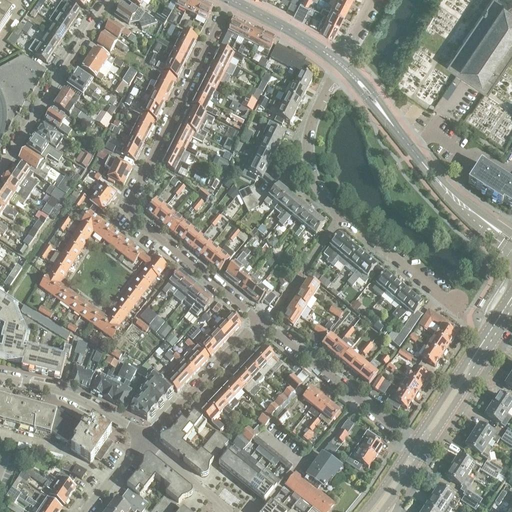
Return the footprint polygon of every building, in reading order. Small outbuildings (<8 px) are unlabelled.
[(70,0),(71,0),(83,8),(88,0),(70,0)] [(175,0),(177,1),(175,6),(185,12),(191,0),(175,0)] [(202,3),(195,0),(191,0),(185,12),(196,17),(202,3)] [(351,0),(350,0),(333,0),(332,4),(345,11),(351,0)] [(511,2),(509,2),(507,3),(505,4),(498,0),(490,0),(446,65),(458,73),(486,92),(508,60),(511,62),(511,59),(511,55),(511,54),(511,2)] [(288,7),(293,9),(296,4),(291,1),(289,4),(288,7)] [(302,21),(309,6),(302,2),(300,1),(293,16),(302,21)] [(80,14),(67,5),(62,2),(55,12),(73,24),(80,14)] [(196,17),(206,22),(211,10),(211,7),(202,3),(196,17)] [(314,8),(340,21),(345,11),(332,4),(329,10),(323,7),(322,8),(316,5),(314,8)] [(158,23),(155,21),(138,10),(137,12),(131,8),(129,10),(122,5),(116,15),(131,25),(134,20),(138,23),(141,29),(157,24),(158,23)] [(0,7),(0,30),(11,14),(0,7)] [(340,21),(314,8),(312,12),(319,15),(318,18),(323,21),(320,28),(333,35),(340,21)] [(53,25),(66,34),(73,24),(55,12),(49,22),(53,25)] [(159,15),(155,21),(158,23),(163,26),(167,21),(159,15)] [(234,20),(228,31),(221,45),(226,48),(233,33),(239,36),(246,23),(236,19),(234,20)] [(132,33),(112,20),(106,30),(119,39),(123,34),(129,38),(132,33)] [(249,41),(250,42),(256,29),(246,23),(239,36),(245,39),(238,54),(243,56),(246,49),(245,49),(249,41)] [(53,25),(46,35),(60,44),(66,34),(53,25)] [(171,38),(176,28),(171,25),(166,35),(171,38)] [(250,42),(260,47),(266,34),(256,29),(250,42)] [(115,46),(126,54),(130,50),(117,41),(104,32),(96,44),(110,53),(115,46)] [(192,49),(197,39),(183,32),(178,42),(192,49)] [(128,40),(136,45),(140,39),(132,34),(128,40)] [(269,51),(276,39),(266,34),(260,47),(269,51)] [(53,54),(60,44),(46,35),(39,45),(53,54)] [(158,44),(162,46),(167,49),(167,50),(187,60),(192,49),(178,42),(175,48),(160,40),(158,44)] [(162,46),(158,44),(157,44),(154,50),(159,53),(162,46)] [(53,54),(39,45),(33,55),(46,64),(53,54)] [(290,84),(293,85),(308,92),(314,79),(308,75),(313,66),(306,63),(307,60),(278,45),(272,58),(297,71),(290,84)] [(244,59),(220,47),(215,58),(229,65),(229,64),(232,59),(241,64),(244,59)] [(107,72),(112,64),(120,69),(123,64),(116,59),(114,62),(95,50),(93,52),(92,51),(89,55),(90,57),(89,59),(107,72)] [(171,56),(168,62),(182,69),(187,60),(167,50),(165,53),(171,56)] [(215,58),(210,68),(229,78),(230,77),(232,77),(236,68),(229,64),(229,65),(215,58)] [(0,140),(1,138),(3,132),(4,126),(8,128),(7,131),(17,108),(20,110),(19,113),(29,91),(33,93),(45,74),(23,59),(0,71),(0,140)] [(83,67),(81,70),(100,82),(101,82),(104,78),(105,79),(109,73),(107,72),(89,59),(88,60),(85,61),(82,66),(83,67)] [(264,69),(268,62),(262,59),(258,66),(264,69)] [(168,62),(165,67),(160,64),(158,63),(156,68),(163,72),(177,79),(182,69),(168,62)] [(210,68),(205,78),(219,85),(220,83),(225,86),(229,78),(210,68)] [(77,72),(73,80),(94,94),(97,90),(90,85),(92,82),(77,72)] [(266,74),(262,81),(262,82),(267,85),(271,77),(266,74)] [(171,92),(176,82),(162,75),(157,85),(171,92)] [(205,78),(200,87),(215,94),(215,93),(219,85),(205,78)] [(73,80),(70,84),(68,87),(82,97),(84,94),(90,97),(98,102),(101,99),(94,94),(73,80)] [(121,81),(113,93),(118,96),(120,97),(128,86),(121,81)] [(263,93),(267,85),(262,82),(257,91),(263,93)] [(166,102),(171,92),(157,85),(154,90),(149,87),(146,92),(166,102)] [(293,85),(288,96),(302,103),(303,102),(305,102),(307,98),(305,97),(308,92),(293,85)] [(200,87),(195,97),(209,104),(213,97),(216,99),(218,95),(215,93),(215,94),(200,87)] [(150,99),(147,104),(161,111),(166,102),(146,92),(144,96),(150,99)] [(257,102),(261,94),(258,92),(256,94),(254,93),(251,99),(257,102)] [(64,93),(58,101),(84,117),(87,119),(88,118),(90,115),(78,106),(79,103),(64,93)] [(303,105),(302,104),(302,103),(288,96),(287,96),(284,95),(279,105),(282,107),(297,114),(299,109),(301,109),(303,105)] [(117,101),(110,97),(106,102),(108,104),(113,107),(117,101)] [(191,105),(205,113),(215,118),(218,113),(207,108),(209,104),(195,97),(191,105)] [(246,97),(241,107),(250,111),(252,112),(256,102),(246,97)] [(269,101),(267,100),(263,97),(258,106),(263,110),(269,101)] [(58,101),(57,104),(53,109),(69,119),(72,114),(78,118),(77,119),(91,128),(94,122),(88,118),(87,119),(84,117),(58,101)] [(237,111),(239,104),(232,101),(229,109),(237,111)] [(103,113),(110,118),(116,108),(113,107),(108,104),(103,113)] [(142,115),(156,122),(161,111),(147,104),(142,115)] [(250,111),(241,107),(239,106),(237,110),(244,113),(241,119),(245,120),(250,111)] [(282,107),(277,117),(275,122),(283,125),(285,121),(291,125),(297,114),(282,107)] [(214,120),(190,108),(185,118),(203,127),(206,121),(212,124),(214,120)] [(67,122),(52,112),(45,123),(70,139),(73,134),(64,128),(67,122)] [(101,127),(104,129),(110,118),(103,113),(96,124),(101,127)] [(242,125),(244,121),(232,114),(230,118),(242,125)] [(141,117),(136,127),(150,134),(155,124),(141,117)] [(204,139),(206,134),(201,131),(203,127),(185,118),(180,127),(193,133),(199,136),(204,139)] [(286,136),(281,133),(283,129),(271,123),(263,138),(281,147),(286,136)] [(36,136),(50,146),(55,150),(62,140),(43,126),(41,128),(40,128),(39,130),(39,132),(36,136)] [(247,126),(246,130),(245,130),(253,134),(253,133),(260,137),(262,134),(256,131),(255,130),(247,126)] [(114,127),(111,133),(118,137),(121,130),(114,127)] [(136,127),(131,137),(145,144),(150,134),(136,127)] [(180,127),(175,137),(188,143),(191,138),(202,143),(204,139),(199,136),(193,133),(180,127)] [(232,130),(228,139),(234,142),(239,133),(232,130)] [(263,145),(260,151),(275,158),(281,147),(263,138),(260,137),(253,133),(253,134),(252,137),(258,140),(258,142),(263,145)] [(131,137),(126,146),(141,153),(145,144),(131,137)] [(175,137),(170,147),(188,156),(188,155),(194,158),(197,153),(186,148),(188,143),(175,137)] [(30,143),(31,144),(28,148),(45,160),(47,156),(57,163),(62,157),(35,138),(33,141),(32,141),(30,143)] [(229,152),(234,142),(228,139),(223,148),(229,152)] [(113,152),(115,148),(107,144),(105,148),(113,152)] [(126,146),(124,152),(119,150),(117,154),(134,163),(137,163),(138,159),(141,153),(126,146)] [(170,147),(166,156),(179,163),(179,162),(182,157),(186,159),(188,156),(170,147)] [(252,160),(255,162),(270,169),(275,158),(260,151),(257,149),(252,160)] [(29,172),(33,175),(43,181),(47,176),(39,171),(45,163),(26,150),(19,160),(32,168),(29,172)] [(91,159),(90,158),(91,156),(85,153),(84,154),(81,153),(75,162),(85,168),(91,159)] [(225,153),(222,160),(229,164),(229,163),(232,156),(225,153)] [(108,179),(109,180),(108,181),(114,185),(115,183),(124,187),(134,169),(111,156),(105,167),(112,171),(108,179)] [(161,165),(174,172),(178,174),(180,169),(187,173),(190,168),(179,162),(179,163),(166,156),(161,165)] [(97,157),(90,170),(98,174),(105,161),(97,157)] [(230,164),(229,163),(229,164),(222,160),(221,160),(217,167),(227,172),(230,164)] [(270,169),(255,162),(254,164),(249,173),(246,172),(245,176),(251,179),(253,176),(264,181),(271,187),(275,182),(267,175),(270,169)] [(30,179),(33,175),(17,164),(11,172),(35,188),(38,184),(30,179)] [(511,210),(511,188),(484,171),(486,168),(481,165),(468,185),(502,207),(503,205),(511,210)] [(47,174),(58,181),(62,174),(51,167),(47,174)] [(20,188),(23,184),(33,191),(35,188),(11,172),(6,179),(20,188)] [(72,181),(76,183),(80,178),(76,175),(72,181)] [(46,182),(61,192),(65,186),(50,176),(46,182)] [(175,188),(179,183),(174,178),(169,184),(175,188)] [(30,195),(20,188),(6,179),(1,187),(25,203),(30,195)] [(215,191),(219,183),(212,180),(208,188),(215,191)] [(177,189),(181,193),(185,188),(181,184),(177,189)] [(98,194),(110,204),(118,195),(105,185),(98,194)] [(274,201),(279,205),(289,194),(279,186),(270,197),(265,203),(270,206),(274,201)] [(0,188),(0,196),(10,203),(15,207),(18,203),(23,206),(25,203),(1,187),(0,188)] [(253,195),(250,187),(240,192),(243,200),(253,195)] [(63,205),(68,197),(55,189),(50,197),(63,205)] [(181,193),(177,189),(173,194),(177,198),(181,193)] [(228,196),(233,200),(238,194),(233,189),(228,196)] [(81,194),(77,201),(82,204),(87,198),(81,194)] [(90,204),(97,210),(102,214),(110,204),(98,194),(90,204)] [(289,194),(279,205),(275,210),(281,215),(277,220),(279,222),(280,223),(298,201),(289,194)] [(257,202),(253,195),(243,200),(247,207),(257,202)] [(0,207),(15,218),(17,215),(7,207),(10,203),(0,196),(0,207)] [(70,203),(74,205),(79,209),(82,204),(77,201),(72,197),(70,203)] [(59,203),(51,198),(46,206),(54,210),(59,203)] [(195,204),(200,208),(204,203),(199,199),(195,204)] [(154,200),(145,212),(144,213),(154,220),(164,208),(154,200)] [(292,216),(298,220),(307,209),(306,208),(307,206),(304,204),(302,205),(298,201),(280,223),(279,222),(278,224),(283,227),(292,216)] [(260,209),(257,202),(247,207),(250,213),(260,209)] [(200,208),(195,204),(191,209),(196,212),(200,208)] [(46,205),(41,213),(47,218),(47,217),(48,218),(53,210),(46,205)] [(0,217),(2,214),(13,221),(15,218),(0,207),(0,217)] [(173,215),(164,208),(154,220),(163,228),(173,215)] [(93,233),(102,222),(93,215),(95,212),(92,209),(89,212),(90,213),(82,224),(93,233)] [(298,220),(304,225),(294,236),(298,239),(303,233),(307,228),(316,217),(307,209),(298,220)] [(39,212),(36,215),(35,218),(43,223),(47,218),(41,213),(39,212)] [(163,228),(173,235),(183,222),(173,215),(163,228)] [(214,219),(218,223),(222,218),(217,215),(214,219)] [(326,224),(325,223),(326,222),(322,219),(321,220),(316,217),(307,228),(316,236),(326,224)] [(218,223),(214,219),(210,224),(214,227),(218,223)] [(38,221),(32,230),(38,233),(43,225),(38,221)] [(102,222),(93,233),(103,241),(112,230),(102,222)] [(173,235),(182,242),(192,230),(183,222),(173,235)] [(75,236),(87,243),(93,233),(82,224),(75,236)] [(243,226),(241,229),(253,239),(255,236),(258,232),(255,229),(251,233),(243,226)] [(232,234),(236,238),(240,233),(236,229),(232,234)] [(32,230),(27,237),(33,241),(38,233),(32,230)] [(114,249),(122,238),(112,230),(103,241),(114,249)] [(201,237),(192,230),(182,242),(191,250),(201,237)] [(236,238),(232,234),(228,239),(232,242),(236,238)] [(333,265),(350,244),(339,235),(324,254),(329,258),(327,261),(331,265),(332,264),(333,265)] [(69,246),(80,253),(87,243),(75,236),(69,246)] [(28,248),(33,241),(27,237),(23,244),(28,248)] [(191,250),(201,257),(211,244),(201,237),(191,250)] [(124,257),(132,246),(122,238),(114,249),(124,257)] [(201,257),(210,265),(220,252),(211,244),(201,257)] [(350,244),(333,265),(335,266),(338,262),(345,269),(359,252),(350,244)] [(22,255),(27,248),(22,245),(17,252),(22,255)] [(62,256),(74,264),(80,253),(69,246),(62,256)] [(140,260),(143,256),(142,255),(142,254),(132,246),(124,257),(134,264),(138,259),(140,260)] [(266,256),(269,252),(266,246),(261,251),(266,256)] [(225,276),(233,283),(242,271),(244,269),(248,265),(243,262),(247,257),(250,253),(248,251),(244,248),(241,252),(236,259),(238,260),(225,276)] [(210,265),(220,272),(230,259),(220,252),(210,265)] [(345,269),(355,276),(368,260),(359,252),(345,269)] [(56,266),(68,274),(74,264),(62,256),(56,266)] [(146,269),(156,278),(157,279),(166,268),(154,258),(151,262),(150,261),(147,266),(145,268),(146,269)] [(266,265),(271,268),(276,261),(271,258),(266,265)] [(368,260),(355,276),(350,282),(349,284),(354,288),(360,280),(366,285),(370,280),(370,281),(380,269),(368,260)] [(17,266),(12,272),(18,276),(22,269),(17,266)] [(68,274),(56,266),(49,276),(61,284),(68,274)] [(156,278),(146,269),(138,279),(149,288),(156,278)] [(174,296),(178,291),(179,291),(189,279),(180,271),(162,293),(166,296),(170,292),(174,296)] [(242,271),(233,283),(243,291),(252,279),(242,271)] [(9,278),(14,281),(18,276),(12,272),(9,278)] [(307,276),(319,284),(322,280),(310,272),(307,276)] [(243,291),(251,298),(261,286),(256,282),(258,280),(261,276),(257,273),(252,279),(243,291)] [(374,292),(382,298),(386,293),(386,294),(395,283),(383,273),(374,284),(377,286),(375,288),(374,292)] [(53,295),(61,284),(49,276),(41,286),(53,295)] [(130,288),(141,297),(149,288),(138,279),(130,288)] [(179,291),(183,295),(175,305),(178,308),(184,302),(187,298),(198,286),(189,279),(179,291)] [(320,288),(309,281),(302,291),(313,299),(320,288)] [(386,294),(396,302),(405,291),(395,283),(386,294)] [(61,284),(53,295),(62,302),(70,290),(61,284)] [(206,293),(198,286),(187,298),(196,305),(206,293)] [(261,286),(251,298),(258,304),(260,303),(261,304),(263,302),(269,307),(276,298),(271,293),(261,286)] [(123,298),(134,306),(141,297),(130,288),(123,298)] [(71,309),(79,297),(70,290),(62,302),(71,309)] [(302,291),(296,301),(307,308),(313,299),(302,291)] [(342,291),(337,297),(342,300),(347,295),(342,291)] [(396,320),(414,298),(405,291),(396,302),(401,306),(397,310),(397,311),(392,317),(396,320)] [(204,312),(215,300),(206,293),(196,305),(190,312),(197,318),(203,311),(204,312)] [(0,343),(0,359),(22,364),(25,351),(23,350),(26,334),(23,326),(20,327),(13,308),(14,307),(0,297),(0,326),(4,329),(0,343)] [(81,316),(89,304),(79,297),(71,309),(81,316)] [(116,307),(127,316),(134,306),(123,298),(116,307)] [(414,298),(396,320),(398,321),(403,315),(404,316),(408,312),(414,317),(417,314),(423,306),(414,298)] [(296,301),(289,311),(300,318),(307,308),(296,301)] [(350,309),(356,313),(362,306),(356,301),(350,309)] [(220,311),(224,307),(219,303),(215,307),(220,311)] [(90,323),(98,311),(89,304),(81,316),(90,323)] [(127,316),(116,307),(108,317),(108,318),(119,325),(127,316)] [(332,307),(330,310),(341,317),(343,313),(332,307)] [(329,312),(339,319),(341,317),(330,310),(329,312)] [(99,329),(108,318),(108,317),(98,311),(90,323),(99,329)] [(294,329),(300,318),(289,311),(282,321),(294,329)] [(154,319),(147,313),(146,315),(144,314),(140,318),(142,320),(141,320),(148,326),(154,319)] [(233,313),(224,322),(235,332),(242,325),(241,324),(243,322),(233,313)] [(448,347),(455,336),(450,333),(454,328),(434,314),(432,316),(428,313),(419,326),(424,330),(429,322),(441,331),(436,339),(448,347)] [(414,317),(404,330),(399,337),(391,334),(388,339),(400,349),(409,334),(422,318),(417,314),(414,317)] [(108,318),(99,329),(111,338),(121,326),(119,325),(108,318)] [(224,322),(219,327),(214,322),(210,326),(215,331),(216,330),(228,340),(235,332),(224,322)] [(157,333),(162,326),(157,323),(152,329),(157,333)] [(378,323),(374,328),(379,333),(383,328),(378,323)] [(165,339),(172,330),(165,324),(158,333),(165,339)] [(317,325),(315,328),(326,335),(328,332),(317,325)] [(220,349),(228,340),(216,330),(215,331),(210,326),(207,330),(212,334),(208,338),(220,349)] [(341,337),(344,339),(352,330),(349,327),(341,337)] [(314,331),(324,338),(326,335),(315,328),(314,331)] [(355,332),(352,330),(344,339),(347,342),(355,332)] [(188,336),(193,342),(197,337),(192,332),(188,336)] [(318,337),(312,333),(308,339),(315,344),(319,339),(318,338),(317,338),(318,337)] [(416,343),(419,339),(412,334),(409,339),(416,343)] [(172,348),(178,341),(172,335),(166,342),(172,348)] [(322,347),(332,355),(340,344),(331,336),(322,347)] [(200,346),(212,357),(220,349),(208,338),(203,344),(199,341),(196,344),(199,347),(200,346)] [(441,358),(448,347),(436,339),(429,349),(441,358)] [(201,368),(209,360),(188,340),(185,344),(194,353),(190,357),(201,368)] [(360,352),(363,354),(370,345),(368,343),(360,352)] [(349,352),(340,344),(332,355),(341,362),(349,352)] [(365,357),(373,347),(370,345),(363,354),(365,357)] [(263,347),(255,356),(271,371),(279,363),(263,347)] [(21,369),(61,379),(66,359),(69,360),(71,351),(65,349),(63,358),(26,349),(25,351),(22,364),(21,369)] [(434,368),(441,358),(429,349),(422,360),(434,368)] [(398,354),(404,358),(407,354),(401,350),(398,354)] [(99,362),(102,353),(96,351),(93,360),(99,362)] [(341,362),(350,370),(359,359),(349,352),(341,362)] [(193,376),(201,368),(190,357),(185,362),(176,353),(174,356),(180,362),(179,363),(193,376)] [(413,358),(407,354),(404,358),(410,363),(413,358)] [(255,356),(248,363),(263,379),(263,378),(271,371),(255,356)] [(380,361),(385,365),(390,360),(384,356),(380,361)] [(106,362),(105,364),(116,370),(119,364),(117,363),(111,359),(108,358),(106,362)] [(350,370),(359,377),(368,367),(359,359),(350,370)] [(172,370),(175,373),(174,374),(185,384),(193,376),(179,363),(172,370)] [(256,386),(258,384),(261,383),(263,380),(263,379),(248,363),(240,371),(256,386)] [(396,369),(389,364),(386,369),(392,373),(396,369)] [(102,398),(113,404),(131,371),(120,365),(116,373),(114,373),(112,376),(113,377),(102,398)] [(359,377),(369,385),(377,374),(368,367),(359,377)] [(78,387),(84,372),(83,372),(84,370),(79,368),(78,370),(74,368),(68,383),(78,387)] [(177,393),(185,384),(174,374),(175,373),(172,370),(166,376),(163,373),(159,377),(177,393)] [(414,370),(407,380),(420,389),(427,379),(414,370)] [(113,404),(125,410),(134,394),(128,391),(130,386),(130,385),(136,373),(131,371),(113,404)] [(232,379),(243,390),(248,394),(256,386),(240,371),(232,379)] [(93,376),(84,372),(78,387),(87,391),(91,392),(99,377),(94,375),(93,376)] [(134,407),(130,413),(146,421),(173,393),(153,374),(147,381),(150,384),(141,392),(144,395),(135,405),(134,407)] [(91,392),(102,398),(113,377),(112,376),(110,375),(107,380),(99,376),(99,377),(91,392)] [(290,388),(289,388),(294,393),(303,384),(293,375),(285,383),(290,388)] [(385,381),(379,377),(372,388),(377,392),(378,391),(384,396),(388,391),(381,387),(385,381)] [(407,380),(400,391),(413,400),(420,389),(407,380)] [(230,381),(223,390),(234,400),(234,399),(241,392),(230,381)] [(289,388),(282,396),(287,401),(294,393),(289,388)] [(302,400),(312,408),(321,397),(311,389),(302,400)] [(223,390),(215,397),(231,412),(239,404),(234,399),(234,400),(223,390)] [(413,400),(400,391),(393,400),(389,398),(386,402),(397,410),(400,406),(406,410),(407,408),(408,409),(411,405),(410,404),(413,400)] [(0,427),(19,432),(27,402),(0,395),(0,427)] [(492,406),(507,415),(511,409),(511,403),(499,395),(492,406)] [(282,396),(274,404),(279,409),(287,401),(282,396)] [(215,397),(208,405),(219,416),(223,411),(228,416),(231,412),(215,397)] [(321,415),(330,404),(321,397),(312,408),(313,409),(310,412),(318,418),(321,415)] [(27,402),(19,432),(50,441),(52,434),(57,413),(58,410),(27,402)] [(270,417),(271,417),(279,409),(274,404),(266,412),(265,413),(270,417)] [(340,413),(330,404),(321,415),(331,424),(340,413)] [(215,420),(219,416),(208,405),(200,413),(220,432),(223,428),(215,420)] [(507,415),(492,406),(486,416),(504,428),(511,418),(507,415)] [(296,419),(300,414),(295,410),(290,415),(296,419)] [(264,428),(268,424),(266,422),(270,417),(265,413),(266,412),(265,412),(256,420),(260,424),(264,428)] [(74,441),(81,429),(58,414),(58,413),(57,413),(52,434),(74,449),(77,443),(74,441)] [(197,435),(206,424),(193,414),(188,421),(189,421),(186,424),(186,425),(194,431),(193,431),(197,435)] [(307,428),(309,430),(317,421),(315,418),(307,428)] [(72,452),(91,465),(95,458),(99,461),(112,442),(108,439),(112,433),(93,420),(88,428),(84,425),(81,429),(74,441),(77,443),(74,449),(72,452)] [(182,421),(177,428),(174,431),(186,441),(193,431),(194,431),(186,425),(186,424),(182,421)] [(320,423),(317,421),(309,430),(312,433),(320,423)] [(262,430),(258,426),(253,432),(256,436),(262,430)] [(479,426),(472,437),(487,446),(488,446),(491,441),(496,444),(499,439),(479,426)] [(251,441),(255,438),(256,436),(253,432),(248,427),(240,436),(249,445),(251,441)] [(340,430),(338,434),(346,439),(348,436),(347,435),(349,431),(343,427),(341,431),(340,430)] [(162,446),(199,477),(208,467),(209,467),(213,463),(212,462),(228,442),(216,433),(196,457),(182,445),(186,441),(174,431),(162,446)] [(382,448),(378,445),(381,441),(367,432),(357,447),(361,450),(375,459),(382,448)] [(338,434),(335,439),(343,444),(346,439),(338,434)] [(511,439),(504,435),(500,441),(511,448),(511,439)] [(249,445),(240,436),(233,444),(241,452),(242,453),(242,452),(249,445)] [(484,466),(499,475),(502,470),(491,462),(489,454),(491,452),(490,448),(488,446),(487,446),(472,437),(466,447),(481,456),(488,460),(484,466)] [(256,451),(259,447),(262,443),(257,439),(254,443),(253,443),(251,446),(256,451)] [(18,444),(16,451),(40,457),(42,451),(18,444)] [(333,450),(328,446),(322,453),(327,457),(333,450)] [(230,450),(222,461),(218,466),(226,472),(238,457),(230,450)] [(368,470),(375,459),(361,450),(354,460),(368,470)] [(226,472),(233,478),(250,458),(242,452),(242,453),(241,452),(238,457),(226,472)] [(61,463),(62,457),(50,453),(48,459),(61,463)] [(309,476),(305,481),(316,491),(319,486),(323,489),(338,467),(323,456),(312,472),(309,470),(307,474),(309,476)] [(453,467),(468,477),(471,471),(477,475),(480,470),(459,457),(453,467)] [(257,464),(250,458),(233,478),(241,484),(257,464)] [(189,490),(152,459),(151,459),(139,475),(151,484),(154,480),(168,491),(152,511),(171,511),(177,505),(178,506),(181,501),(189,490)] [(284,467),(289,472),(292,468),(287,463),(284,467)] [(265,470),(257,464),(241,484),(248,490),(265,470)] [(499,475),(484,466),(480,472),(495,481),(496,480),(503,484),(505,480),(499,475)] [(44,480),(26,467),(23,471),(22,471),(18,477),(22,480),(26,474),(39,483),(48,489),(49,488),(54,492),(50,497),(64,506),(70,498),(44,480)] [(72,474),(81,480),(82,480),(87,473),(77,467),(72,474)] [(468,477),(453,467),(446,478),(461,488),(461,487),(465,490),(469,484),(471,485),(474,481),(468,477)] [(248,490),(256,496),(272,476),(265,470),(248,490)] [(74,481),(71,479),(61,472),(58,476),(57,476),(54,480),(47,475),(44,480),(70,498),(76,489),(71,486),(74,481)] [(327,511),(333,505),(316,491),(305,481),(295,474),(285,486),(301,499),(313,509),(317,511),(327,511)] [(139,475),(128,488),(140,498),(151,484),(139,475)] [(256,496),(263,503),(280,482),(272,476),(256,496)] [(28,499),(30,500),(32,497),(23,491),(22,492),(17,488),(22,480),(18,477),(11,488),(12,488),(21,495),(26,498),(28,499)] [(433,498),(448,508),(452,511),(453,511),(460,501),(439,487),(433,498)] [(5,498),(11,502),(15,504),(21,495),(12,488),(5,498)] [(127,491),(125,495),(126,495),(135,503),(133,505),(135,507),(137,508),(136,510),(138,511),(143,511),(144,511),(148,506),(139,499),(140,498),(128,488),(127,489),(128,490),(127,491)] [(464,496),(486,511),(490,506),(482,501),(483,500),(468,491),(464,496)] [(60,511),(62,510),(48,500),(41,495),(35,504),(47,511),(60,511)] [(116,500),(108,511),(109,511),(129,511),(130,511),(138,511),(136,510),(137,508),(135,507),(133,505),(135,503),(126,495),(125,495),(119,502),(116,500)] [(292,499),(297,503),(300,499),(295,495),(292,499)] [(485,511),(486,511),(464,496),(460,502),(475,511),(476,511),(477,511),(485,511)] [(503,500),(499,497),(495,503),(499,506),(503,500)] [(426,508),(432,511),(451,511),(452,511),(448,508),(433,498),(426,508)] [(47,511),(35,504),(30,500),(28,499),(25,503),(29,507),(30,506),(38,511),(47,511)] [(274,499),(263,511),(276,511),(282,506),(274,499)] [(295,506),(302,511),(310,511),(312,509),(313,509),(301,499),(300,499),(297,503),(295,506)] [(24,511),(25,511),(15,504),(11,502),(7,508),(13,511),(24,511)]
